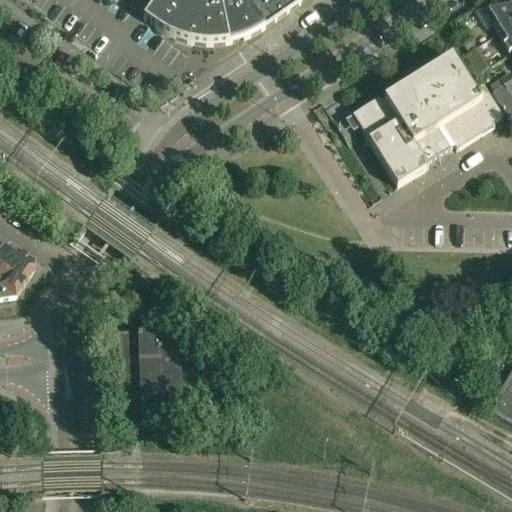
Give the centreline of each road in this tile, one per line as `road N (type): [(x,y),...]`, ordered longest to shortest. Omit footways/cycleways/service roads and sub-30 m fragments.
road 1 (tertiary): [(173,165),(430,0)]
road 2 (tertiary): [(374,0),(265,68),(157,153)]
road 3 (unclassified): [(157,153),(0,45)]
road 4 (tertiary): [(157,153),(85,253),(79,286)]
road 5 (tertiary): [(79,286),(173,165)]
road 6 (residential): [(511,180),(499,158),(391,222)]
road 7 (tertiary): [(79,511),(76,393),(65,368)]
road 8 (tertiary): [(65,368),(64,511)]
road 9 (residential): [(511,225),(391,222)]
